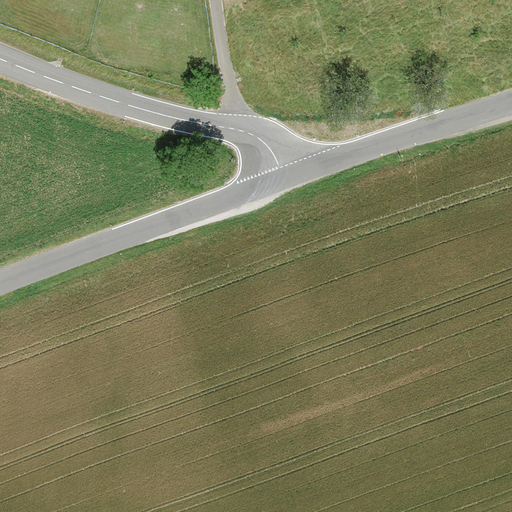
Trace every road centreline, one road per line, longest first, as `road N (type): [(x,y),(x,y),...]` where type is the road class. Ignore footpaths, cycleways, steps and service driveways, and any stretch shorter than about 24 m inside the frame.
road 1 (tertiary): [(315,158),(0,279)]
road 2 (tertiary): [(315,158),(0,56)]
road 3 (tertiary): [(511,95),(315,158)]
